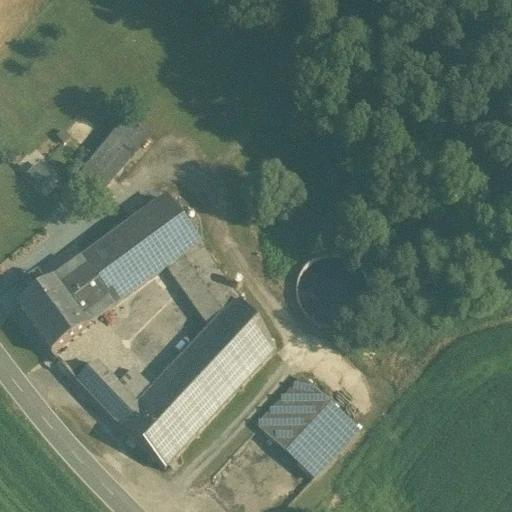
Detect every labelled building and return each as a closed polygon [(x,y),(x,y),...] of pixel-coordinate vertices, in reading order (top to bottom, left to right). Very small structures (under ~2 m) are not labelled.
[(126,122),(75,184),(97,201),(148,140),(126,122)] [(24,173),(39,189),(51,178),(36,162),(24,173)] [(165,202),(85,263),(118,307),(167,270),(197,247),(165,202)] [(239,305),(197,247),(167,270),(170,275),(208,332),(221,319),(239,305)] [(339,258),(324,258),(312,264),(302,273),(297,286),(297,299),(302,312),(311,323),(324,329),(337,330),(350,326),(361,317),(368,304),(369,289),(363,275),(353,264),(339,258)] [(69,275),(102,319),(118,307),(85,263),(69,275)] [(102,319),(69,275),(53,287),(86,330),(102,319)] [(86,330),(53,287),(52,285),(17,312),(52,358),(87,332),(86,330)] [(135,410),(118,428),(164,472),(275,355),(239,305),(221,319),(208,332),(150,393),(135,410)] [(95,367),(76,384),(118,428),(135,410),(128,401),(116,389),(95,367)] [(131,373),(116,389),(128,401),(129,395),(141,383),(131,373)] [(303,381),(261,427),(316,479),(359,433),(303,381)] [(141,383),(129,395),(128,401),(135,410),(150,393),(141,383)] [(249,511),(284,511),(316,479),(261,427),(214,477),(249,511)]
